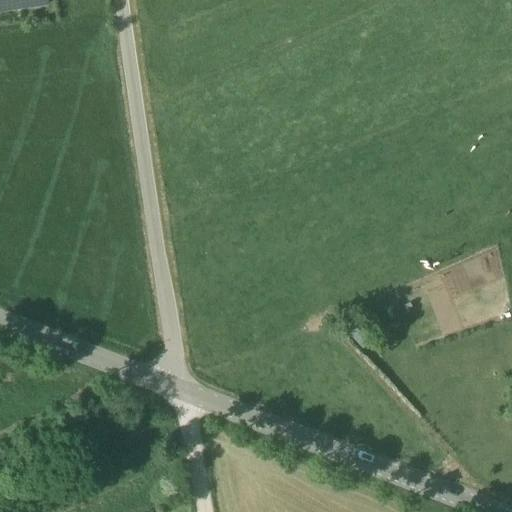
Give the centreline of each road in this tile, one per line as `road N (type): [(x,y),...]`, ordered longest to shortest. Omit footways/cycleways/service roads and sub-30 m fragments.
road 1 (unclassified): [(125,0),(180,391)]
road 2 (tertiary): [(488,511),(180,391)]
road 3 (tertiary): [(180,391),(0,322)]
road 4 (track): [(180,391),(203,511)]
